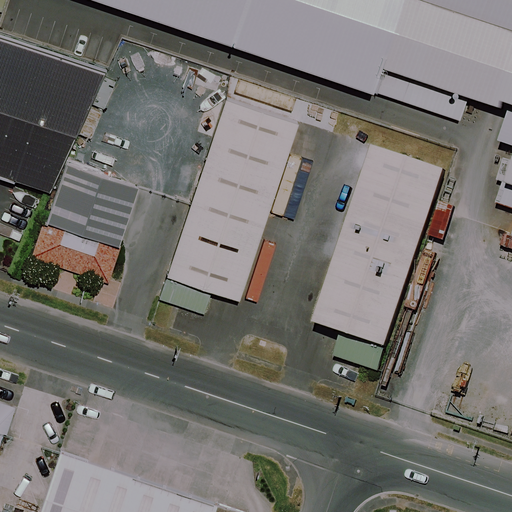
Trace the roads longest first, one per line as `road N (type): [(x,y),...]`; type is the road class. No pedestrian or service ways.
road 1 (tertiary): [(349,441),(0,324)]
road 2 (tertiary): [(511,496),(349,441)]
